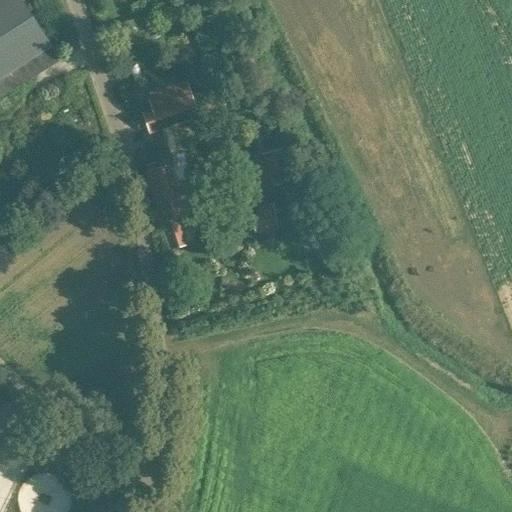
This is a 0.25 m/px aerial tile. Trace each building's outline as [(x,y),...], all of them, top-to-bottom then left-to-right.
[(20,0),(0,0),(0,99),(60,61),(20,0)] [(111,37),(137,27),(133,18),(108,29),(111,37)] [(154,36),(146,20),(138,24),(146,40),(154,36)] [(161,46),(147,50),(149,57),(163,52),(161,46)] [(143,80),(137,65),(129,68),(135,84),(143,80)] [(259,74),(252,77),(248,79),(259,101),(274,95),(263,72),(259,74)] [(175,125),(198,117),(186,81),(146,94),(158,130),(161,129),(175,125)] [(163,224),(168,237),(172,249),(185,245),(181,232),(177,219),(189,215),(186,206),(208,199),(203,181),(194,183),(175,125),(161,129),(172,162),(159,166),(158,163),(146,166),(148,171),(146,172),(158,209),(152,211),(157,225),(162,223),(163,224)] [(294,178),(284,148),(263,155),(273,186),(294,178)] [(65,156),(61,158),(59,161),(59,165),(61,168),(64,170),(67,171),(71,169),(73,166),(73,163),(72,159),(69,157),(65,156)] [(51,198),(58,207),(70,198),(62,189),(51,198)] [(273,203),(259,205),(263,233),(276,231),(273,203)] [(336,261),(344,259),(340,242),(332,244),(336,261)] [(104,414),(111,422),(121,412),(114,404),(104,414)]
